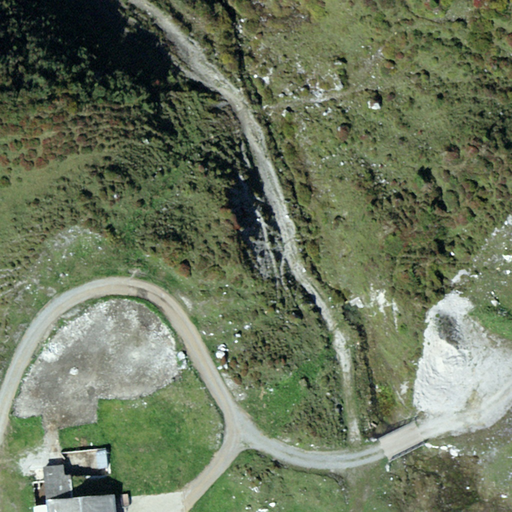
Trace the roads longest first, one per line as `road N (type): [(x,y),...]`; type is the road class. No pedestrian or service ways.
road 1 (track): [(361,511),(363,441),(327,299),(298,271),(249,111),(161,8),(143,0)]
road 2 (track): [(363,461),(296,463),(233,412),(170,297),(108,275),(52,311),(0,404)]
